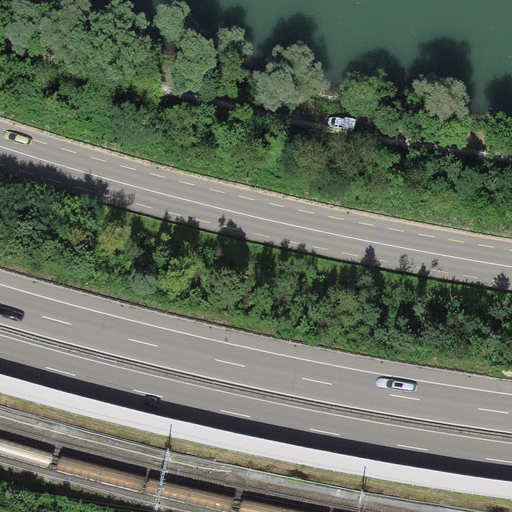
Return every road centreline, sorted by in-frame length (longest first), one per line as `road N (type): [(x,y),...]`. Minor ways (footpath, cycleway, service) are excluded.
road 1 (primary): [(0,145),(203,204),(511,266)]
road 2 (motorway): [(511,412),(249,368),(0,303)]
road 3 (motorway): [(0,354),(242,415),(511,462)]
